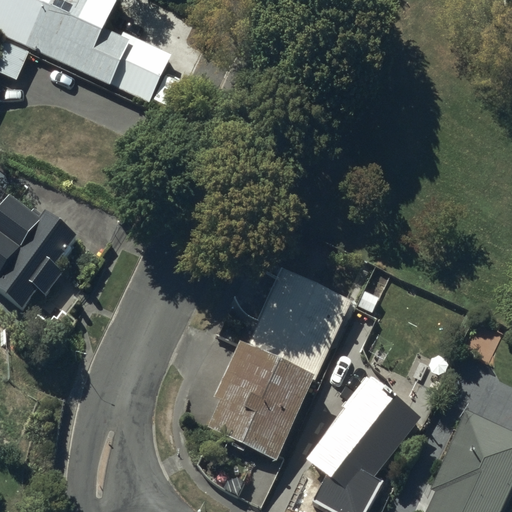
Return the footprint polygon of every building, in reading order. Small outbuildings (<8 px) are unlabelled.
[(117,0),(30,0),(12,40),(112,84),(132,40),(105,28),(117,0)] [(0,287),(27,307),(79,235),(15,188),(0,209),(0,287)] [(352,300),(283,268),(249,342),(242,338),(216,395),(223,399),(210,427),(278,458),(352,300)] [(423,415),(373,375),(307,458),(358,498),(423,415)] [(498,511),(511,483),(511,430),(465,409),(428,489),(434,492),(424,511),(498,511)]
